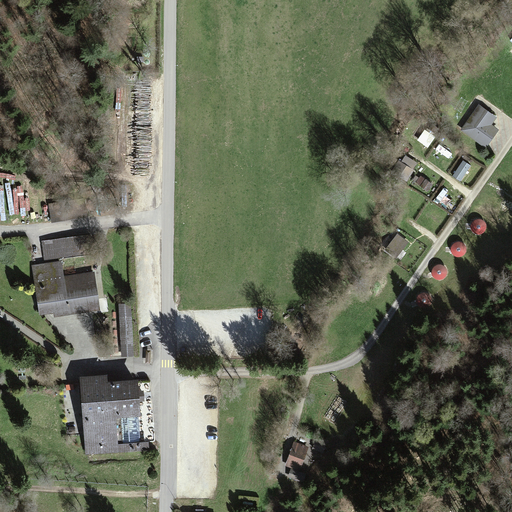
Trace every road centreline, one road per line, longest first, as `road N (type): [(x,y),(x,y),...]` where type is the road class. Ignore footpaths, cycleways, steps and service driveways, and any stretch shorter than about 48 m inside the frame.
road 1 (unclassified): [(165,511),(168,0)]
road 2 (track): [(0,164),(168,186)]
road 3 (track): [(0,493),(165,496)]
road 4 (unknown): [(167,286),(316,293)]
